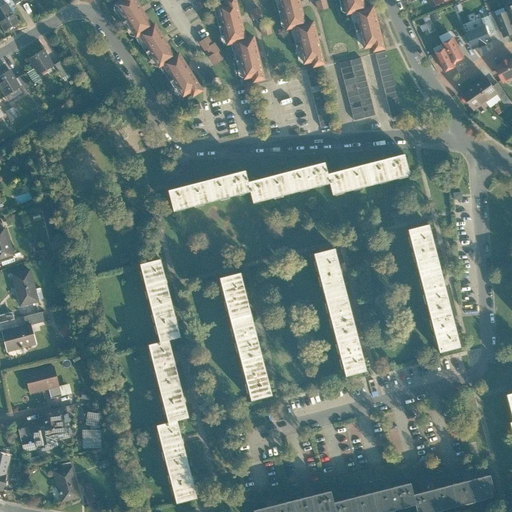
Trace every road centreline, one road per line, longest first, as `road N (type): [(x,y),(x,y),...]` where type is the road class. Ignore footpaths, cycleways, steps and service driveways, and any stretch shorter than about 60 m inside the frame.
road 1 (residential): [(250,435),(471,379),(482,369),(476,150)]
road 2 (residential): [(458,142),(188,144),(169,130),(89,12)]
